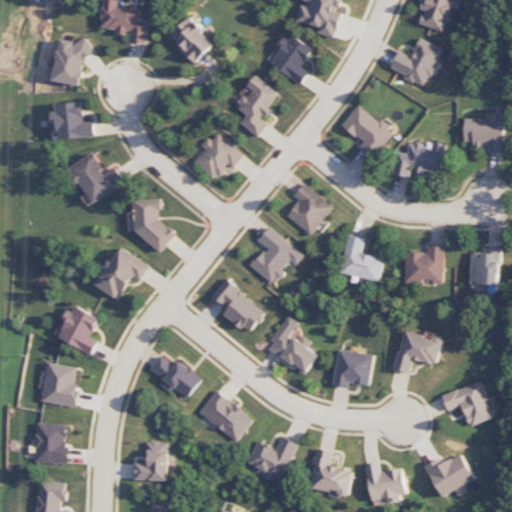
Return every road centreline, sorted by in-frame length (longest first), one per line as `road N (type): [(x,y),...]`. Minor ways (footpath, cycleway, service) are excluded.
road 1 (residential): [(386,0),(327,102),(145,327),(107,409),(100,511)]
road 2 (residential): [(164,303),(311,414),(408,423)]
road 3 (residential): [(300,135),(374,198),(406,214),(453,215),(490,202)]
road 4 (residential): [(231,220),(151,159),(134,130),(128,89)]
